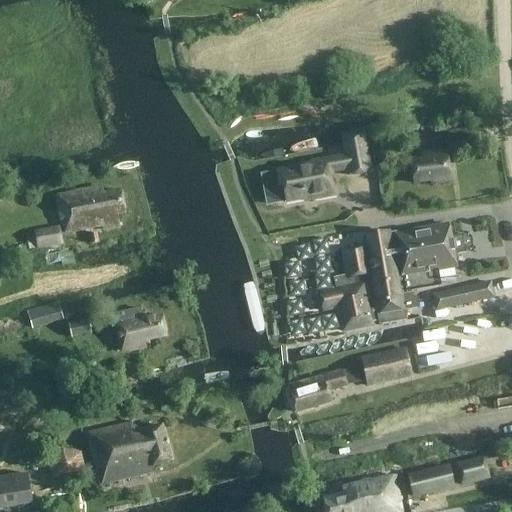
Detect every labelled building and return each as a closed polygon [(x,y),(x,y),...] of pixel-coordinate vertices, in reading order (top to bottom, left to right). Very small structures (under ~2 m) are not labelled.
[(480,127),(453,131),(456,143),(481,139),(480,127)] [(309,165),(275,171),(278,187),(281,186),(284,202),(310,198),(310,200),(334,195),(330,174),(346,171),(347,176),(372,172),(367,145),(370,144),(367,128),(340,133),(344,156),(309,163),(309,165)] [(449,181),(444,151),(421,154),(422,160),(409,162),(412,183),(429,181),(430,184),(449,181)] [(100,188),(57,196),(64,231),(100,224),(101,229),(118,226),(115,213),(123,212),(119,191),(102,194),(100,188)] [(377,325),(405,320),(404,310),(418,308),(416,297),(411,297),(410,291),(440,286),(437,271),(455,268),(453,255),(465,253),(462,235),(450,237),(448,224),(388,234),(388,232),(366,235),(368,246),(342,251),(347,275),(338,277),(335,277),(337,289),(320,292),(323,310),(338,307),(343,331),(372,325),(371,322),(377,321),(377,325)] [(32,231),(36,250),(62,245),(58,226),(32,231)] [(96,233),(88,234),(90,244),(98,243),(96,233)] [(71,249),(41,252),(42,264),(72,261),(71,249)] [(489,282),(432,295),(435,310),(492,297),(489,282)] [(42,323),(60,316),(57,308),(39,314),(42,323)] [(141,320),(138,308),(107,316),(110,329),(113,328),(120,354),(148,347),(146,341),(165,336),(160,315),(141,320)] [(87,320),(67,324),(69,333),(70,338),(90,333),(87,320)] [(367,386),(409,377),(403,349),(361,358),(367,386)] [(505,372),(511,370),(511,357),(502,360),(505,372)] [(327,391),(345,385),(341,371),(288,387),(295,412),(330,402),(327,391)] [(154,471),(153,465),(171,460),(161,425),(141,431),(130,426),(128,423),(87,434),(101,485),(154,471)] [(45,460),(57,488),(76,480),(64,452),(45,460)] [(459,484),(487,477),(482,458),(455,465),(459,484)] [(454,489),(448,465),(406,475),(412,500),(454,489)] [(0,478),(0,504),(30,499),(25,474),(0,478)] [(324,511),(400,511),(394,477),(342,486),(343,495),(322,498),(324,511)]
